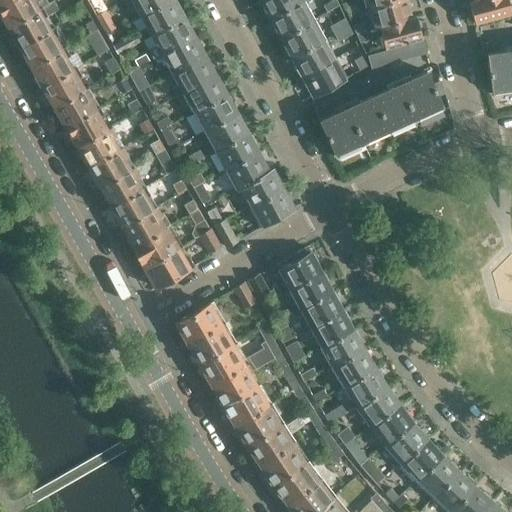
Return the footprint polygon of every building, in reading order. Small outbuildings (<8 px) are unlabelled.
[(5,0),(0,3),(0,12),(1,14),(0,17),(3,23),(6,24),(8,26),(39,8),(34,0),(5,0)] [(39,8),(8,26),(12,34),(12,37),(15,43),(18,44),(19,46),(56,25),(59,23),(53,12),(58,9),(52,0),(41,6),(39,8)] [(77,13),(85,8),(80,0),(79,0),(72,4),(77,13)] [(129,0),(139,16),(167,0),(129,0)] [(167,0),(139,16),(149,35),(182,17),(177,8),(178,5),(174,0),(167,0)] [(260,0),(259,2),(263,8),(265,8),(270,18),(303,0),(260,0)] [(304,0),(303,0),(270,18),(271,19),(270,22),(273,27),(276,28),(281,37),(314,18),(304,0)] [(323,12),(336,4),(333,0),(325,0),(319,4),(323,12)] [(362,0),(365,9),(397,0),(362,0)] [(397,0),(365,9),(371,29),(378,27),(410,16),(408,8),(411,6),(408,0),(397,0)] [(470,0),(469,1),(475,21),(488,18),(489,19),(511,13),(507,0),(470,0)] [(346,14),(358,12),(355,3),(343,6),(346,14)] [(105,9),(95,15),(102,27),(112,22),(105,9)] [(410,16),(378,27),(382,43),(384,42),(386,47),(421,37),(415,15),(411,16),(410,16)] [(183,19),(182,17),(149,35),(156,48),(148,52),(152,59),(160,54),(193,36),(187,27),(188,25),(185,19),(183,19)] [(314,18),(281,37),(282,38),(280,40),(284,46),(286,47),(292,56),(325,38),(314,18)] [(337,30),(347,26),(343,19),(334,23),(337,30)] [(88,33),(96,28),(91,20),(83,24),(88,33)] [(351,25),(355,33),(364,30),(362,22),(351,25)] [(56,25),(19,46),(25,55),(24,57),(27,63),(30,64),(31,66),(62,48),(68,45),(56,25)] [(347,26),(337,30),(341,38),(351,33),(347,26)] [(86,34),(97,54),(108,48),(96,29),(86,34)] [(364,30),(355,33),(359,42),(368,39),(366,30),(364,30)] [(134,31),(111,45),(117,53),(139,40),(134,31)] [(193,36),(160,54),(170,74),(203,55),(198,46),(199,44),(196,39),(194,38),(193,36)] [(325,38),(292,56),(296,65),(295,67),(298,72),(301,73),(303,76),(336,57),(325,38)] [(366,55),(370,68),(426,53),(422,40),(417,42),(417,41),(366,55)] [(490,40),(480,41),(483,53),(487,53),(490,69),(489,69),(489,74),(490,74),(493,94),(511,91),(511,47),(492,51),(492,44),(491,44),(490,40)] [(67,57),(62,48),(31,66),(36,74),(34,77),(38,83),(41,84),(42,86),(73,68),(81,64),(74,53),(67,57)] [(130,60),(135,68),(147,62),(142,53),(130,60)] [(203,55),(170,74),(177,85),(171,88),(175,96),(181,93),(214,75),(209,66),(210,63),(207,57),(204,57),(203,55)] [(353,59),(360,70),(366,66),(360,55),(353,59)] [(336,57),(303,76),(302,79),(305,84),(307,85),(313,95),(346,76),(336,57)] [(111,73),(119,69),(113,58),(105,62),(111,73)] [(78,76),(73,68),(42,86),(47,94),(46,97),(50,103),(52,104),(54,105),(85,88),(78,76)] [(137,68),(128,74),(138,92),(148,86),(137,68)] [(412,75),(398,81),(416,120),(443,108),(434,90),(434,89),(432,85),(425,71),(412,76),(412,75)] [(214,75),(181,93),(192,112),(224,94),(219,85),(220,82),(217,77),(215,76),(214,75)] [(117,95),(130,88),(124,78),(111,85),(117,95)] [(398,81),(370,94),(388,133),(416,120),(398,81)] [(85,88),(54,105),(58,114),(58,117),(61,122),(64,123),(65,125),(96,107),(90,96),(92,95),(87,86),(85,88)] [(148,86),(138,92),(145,103),(149,110),(158,105),(148,86)] [(224,94),(192,112),(202,131),(235,113),(230,104),(231,102),(228,96),(225,96),(224,94)] [(370,94),(346,105),(364,144),(388,133),(370,94)] [(132,113),(141,108),(136,99),(127,104),(132,113)] [(325,105),(315,109),(327,134),(326,134),(328,139),(329,138),(337,156),(364,144),(346,105),(329,112),(328,110),(325,105)] [(107,127),(96,107),(65,125),(70,134),(69,137),(72,142),(75,143),(76,145),(107,127)] [(235,113),(202,131),(213,151),(246,133),(240,124),(242,121),(239,116),(236,115),(235,113)] [(155,122),(159,129),(170,123),(172,123),(168,115),(155,122)] [(143,133),(153,128),(147,118),(138,124),(143,133)] [(159,129),(170,149),(181,143),(170,123),(159,129)] [(107,127),(76,145),(82,154),(81,157),(84,162),(87,164),(88,165),(119,147),(121,146),(122,145),(111,125),(107,127)] [(246,133),(213,151),(224,170),(256,152),(251,143),(252,141),(249,135),(247,135),(246,133)] [(155,153),(164,148),(158,138),(149,143),(155,153)] [(119,147),(88,165),(93,174),(92,177),(95,182),(99,183),(99,185),(131,167),(133,166),(121,146),(119,147)] [(166,174),(175,169),(164,148),(155,153),(166,174)] [(188,154),(193,162),(202,157),(198,149),(188,154)] [(256,152),(224,170),(235,190),(236,190),(240,188),(255,180),(254,177),(266,170),(262,162),(263,160),(259,154),(257,153),(256,152)] [(131,167),(99,185),(105,194),(104,197),(107,203),(110,204),(111,205),(142,187),(136,177),(139,175),(133,165),(133,166),(131,167)] [(255,180),(240,188),(249,205),(281,188),(280,187),(281,184),(278,178),(275,178),(270,168),(266,170),(254,177),(255,180)] [(187,178),(192,187),(204,181),(200,172),(187,178)] [(177,193),(186,188),(181,179),(172,184),(177,193)] [(201,183),(193,188),(202,204),(211,199),(201,183)] [(142,187),(111,205),(117,214),(116,218),(119,223),(122,224),(122,225),(155,205),(144,186),(142,187)] [(281,188),(249,205),(258,221),(257,222),(260,226),(292,208),(287,198),(288,196),(285,190),(283,190),(281,188)] [(192,199),(182,204),(188,214),(198,208),(192,199)] [(155,205),(122,225),(128,235),(127,238),(132,246),(170,225),(162,212),(161,213),(156,205),(155,205)] [(214,207),(206,211),(213,225),(222,220),(214,207)] [(209,228),(198,208),(188,214),(194,224),(191,233),(194,239),(198,236),(197,234),(209,228)] [(225,218),(222,220),(213,225),(212,225),(225,248),(238,240),(225,218)] [(176,236),(170,225),(132,246),(143,265),(179,246),(174,238),(176,236)] [(209,228),(197,234),(198,236),(208,253),(221,246),(210,227),(209,228)] [(179,246),(143,265),(155,287),(193,265),(188,256),(186,258),(179,247),(179,246)] [(294,259),(278,268),(280,271),(289,288),(320,271),(315,262),(317,260),(314,254),(311,254),(309,251),(308,251),(306,246),(292,255),(293,257),(294,259)] [(320,271),(289,288),(300,307),(331,289),(326,281),(327,279),(324,273),(322,273),(320,271)] [(259,272),(246,279),(257,299),(270,292),(259,272)] [(244,281),(231,288),(242,308),(255,301),(244,281)] [(268,300),(281,293),(277,288),(270,292),(257,299),(260,304),(268,300)] [(331,289),(300,307),(310,326),(341,309),(337,300),(338,298),(335,292),(332,292),(331,289)] [(268,300),(260,304),(270,323),(278,319),(268,300)] [(208,303),(176,321),(177,324),(176,326),(180,333),(183,333),(192,350),(227,331),(213,307),(211,308),(208,303)] [(341,309),(310,326),(321,345),(352,328),(347,320),(349,317),(345,311),(343,312),(341,309)] [(275,331),(281,342),(293,336),(286,325),(275,331)] [(268,334),(264,326),(257,330),(262,338),(268,334)] [(352,328),(321,345),(332,365),(363,347),(358,339),(359,336),(356,331),(354,331),(352,328)] [(193,351),(192,354),(196,361),(199,361),(201,365),(199,367),(203,374),(207,374),(214,387),(248,368),(250,371),(273,358),(271,355),(267,346),(264,341),(260,343),(263,349),(243,359),(240,353),(227,331),(193,350),(193,351)] [(273,343),(268,334),(262,338),(264,341),(267,346),(273,343)] [(284,346),(292,361),(303,355),(295,340),(284,346)] [(278,351),(273,343),(267,346),(271,355),(278,351)] [(363,347),(332,365),(338,374),(344,385),(374,366),(369,358),(370,355),(367,350),(364,350),(363,347)] [(282,360),(278,351),(271,355),(273,358),(276,363),(282,360)] [(287,368),(282,360),(276,363),(280,372),(287,368)] [(374,366),(344,385),(351,397),(323,415),(328,424),(356,405),(386,385),(380,377),(381,374),(378,369),(375,369),(374,366)] [(299,375),(303,382),(316,374),(312,367),(299,375)] [(248,368),(214,387),(216,392),(215,395),(219,401),(222,401),(224,405),(222,408),(227,415),(230,415),(235,424),(269,404),(264,396),(254,379),(250,371),(248,368)] [(285,369),(280,372),(285,380),(292,376),(287,368),(285,369)] [(296,385),(292,376),(285,380),(290,388),(296,385)] [(298,388),(296,385),(290,388),(291,391),(295,397),(301,392),(298,388)] [(386,385),(356,405),(361,412),(370,425),(399,404),(392,395),(393,392),(390,387),(387,387),(386,385)] [(312,396),(317,403),(327,396),(323,389),(312,396)] [(306,400),(301,392),(295,397),(300,405),(306,400)] [(311,409),(306,400),(300,405),(305,413),(311,409)] [(269,404),(235,424),(240,432),(239,435),(243,442),(246,442),(248,445),(247,448),(251,455),(255,455),(258,460),(291,438),(288,434),(299,427),(303,425),(298,418),(297,416),(293,418),(283,426),(269,404)] [(370,425),(384,443),(412,421),(410,419),(411,417),(408,412),(405,412),(399,404),(370,425)] [(317,417),(311,409),(305,413),(309,420),(310,421),(317,417)] [(309,420),(305,414),(298,418),(303,425),(309,420)] [(322,425),(317,417),(310,421),(315,429),(322,425)] [(412,421),(384,443),(400,461),(426,438),(425,437),(426,434),(422,429),(418,429),(412,421)] [(323,427),(322,425),(315,429),(321,437),(327,433),(323,427)] [(344,445),(352,439),(355,436),(348,427),(337,435),(344,445)] [(333,441),(327,433),(321,437),(326,445),(333,441)] [(291,438),(258,460),(267,473),(265,475),(270,482),(273,482),(275,485),(273,487),(278,495),(282,494),(283,496),(314,472),(304,458),(291,438)] [(400,461),(416,478),(440,454),(440,453),(440,450),(436,445),(434,446),(426,438),(400,461)] [(344,445),(360,464),(368,458),(352,439),(344,445)] [(326,445),(322,448),(331,461),(342,453),(333,441),(326,445)] [(440,454),(416,478),(418,481),(432,495),(457,469),(456,469),(457,466),(452,461),(449,462),(441,454),(440,454)] [(360,464),(376,483),(384,476),(368,458),(360,464)] [(457,469),(432,495),(450,511),(473,484),(472,483),(473,480),(468,476),(465,477),(457,469)] [(314,472),(283,496),(295,511),(294,511),(312,511),(333,495),(314,472)] [(473,484),(450,511),(451,511),(479,511),(490,499),(490,498),(490,495),(485,491),(482,492),(473,484)] [(392,501),(397,497),(389,488),(384,492),(392,501)] [(382,499),(376,492),(369,498),(370,499),(375,505),(382,499)] [(397,497),(392,501),(398,506),(407,498),(401,492),(397,497)] [(347,511),(333,495),(312,511),(347,511)] [(379,511),(381,511),(375,505),(370,499),(357,511),(379,511)] [(387,505),(382,499),(375,505),(381,511),(382,511),(388,506),(387,505)] [(490,499),(479,511),(506,511),(506,509),(502,505),(499,506),(490,499)]
